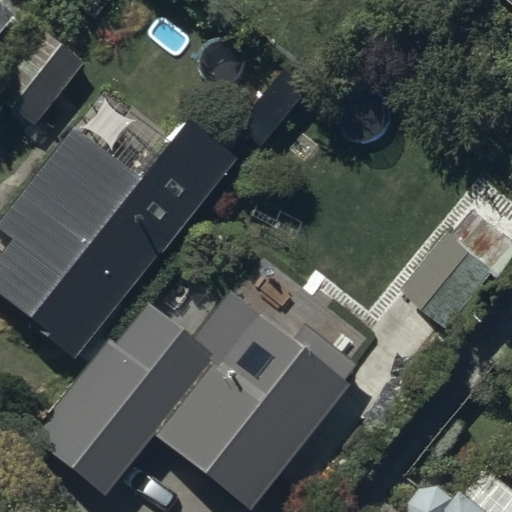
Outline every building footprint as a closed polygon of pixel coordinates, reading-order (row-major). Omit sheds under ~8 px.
[(278,0),(317,0),(328,8),(334,0),(239,0),(236,6),(262,24),(278,0)] [(0,79),(0,108),(30,132),(50,105),(85,131),(127,76),(90,48),(78,63),(36,31),(0,79)] [(179,221),(73,138),(0,230),(0,242),(9,250),(0,260),(0,312),(40,344),(38,346),(69,370),(162,252),(157,249),(179,221)] [(383,269),(404,287),(399,293),(447,330),(492,272),(449,239),(451,237),(424,215),(383,269)] [(211,371),(151,444),(234,511),(247,511),(342,396),(337,391),(353,372),(302,330),(287,348),(228,299),(186,351),(211,371)] [(504,511),(511,502),(511,500),(484,478),(465,501),(462,498),(456,505),(439,491),(422,493),(411,507),(411,511),(504,511)]
